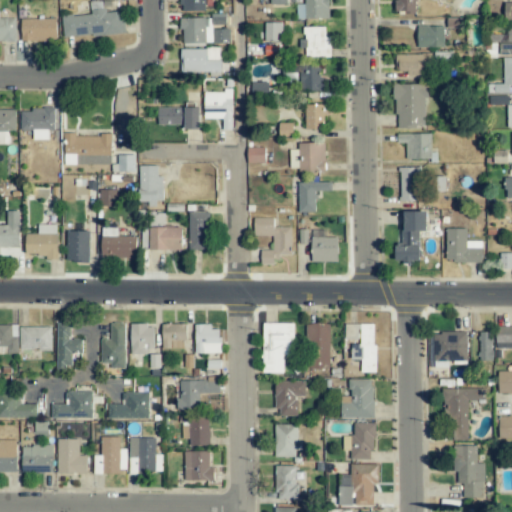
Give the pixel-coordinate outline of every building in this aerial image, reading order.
[(204,12),(204,0),(179,0),(179,11),(204,12)] [(296,19),(329,19),(328,0),(303,0),(304,4),(296,5),(296,19)] [(395,0),(396,13),(417,13),(416,0),(395,0)] [(125,33),(123,11),(105,12),(105,8),(91,9),(91,14),(61,16),(63,37),(125,33)] [(0,41),(15,42),(15,19),(0,18),(0,41)] [(20,19),(21,41),(56,41),(56,18),(20,19)] [(229,22),(181,23),(181,43),(230,43),(229,22)] [(265,40),(282,40),(281,22),(264,23),(265,40)] [(511,25),(507,26),(507,34),(491,34),(491,41),(498,41),(498,55),(511,54),(511,25)] [(417,47),(443,48),(444,27),(418,26),(417,47)] [(325,27),(303,27),(303,39),(299,39),(300,57),(330,57),(330,37),(325,37),(325,27)] [(180,74),(220,73),(220,48),(180,49),(180,74)] [(396,54),(396,71),(406,71),(406,74),(431,73),(431,54),(396,54)] [(511,64),(511,58),(502,58),(503,84),(489,84),(489,93),(508,92),(508,86),(511,85),(511,64)] [(299,91),(321,92),(322,65),(299,65),(299,91)] [(267,82),(251,83),(251,95),(268,94),(267,82)] [(395,128),(424,128),(424,97),(427,97),(427,84),(394,84),(395,128)] [(231,91),(203,91),(203,119),(222,119),(222,130),(231,130),(231,91)] [(305,129),(324,129),(324,104),(304,105),(305,129)] [(198,107),(157,108),(157,125),(184,125),(184,130),(199,130),(198,107)] [(54,108),(30,108),(30,112),(20,111),(20,131),(33,131),(32,140),(48,140),(48,131),(54,131),(54,108)] [(15,131),(14,110),(0,109),(0,143),(9,143),(9,131),(15,131)] [(293,123),(278,123),(278,136),(292,136),(293,123)] [(430,133),(396,134),(397,143),(405,143),(406,160),(431,159),(430,133)] [(63,164),(110,165),(111,135),(64,134),(63,164)] [(298,143),(298,172),(324,171),(324,143),(298,143)] [(247,147),(247,163),(264,162),(264,147),(247,147)] [(135,155),(116,155),(116,171),(134,171),(135,155)] [(163,201),(162,176),(157,176),(157,165),(138,166),(139,202),(148,202),(148,206),(156,206),(156,201),(163,201)] [(420,201),(419,167),(399,168),(400,202),(420,201)] [(331,182),(298,182),(298,212),(315,212),(315,191),(331,191),(331,182)] [(116,190),(99,190),(99,206),(116,207),(116,190)] [(18,211),(6,211),(6,225),(0,225),(0,246),(19,247),(18,211)] [(426,212),(403,211),(402,245),(395,245),(395,262),(419,263),(419,232),(426,232),(426,212)] [(210,212),(189,212),(188,250),(209,250),(210,212)] [(253,236),(272,236),(272,250),(260,250),(260,264),(279,264),(279,255),(291,255),(291,227),(273,227),(273,218),(253,218),(253,236)] [(25,234),(25,257),(57,256),(57,225),(37,225),(38,234),(25,234)] [(100,257),(135,259),(136,237),(116,236),(117,228),(101,227),(100,257)] [(182,228),(150,227),(149,249),(181,251),(182,228)] [(466,229),(446,228),(445,262),(481,263),(481,242),(466,241),(466,229)] [(338,238),(325,237),(325,230),(313,230),(312,262),(337,262),(338,238)] [(88,262),(89,232),(67,231),(66,261),(88,262)] [(511,253),(500,253),(500,269),(511,269),(511,253)] [(56,322),(55,367),(71,368),(71,351),(81,351),(81,339),(70,339),(70,323),(56,322)] [(100,339),(101,363),(109,363),(110,368),(124,368),(124,323),(110,323),(110,339),(100,339)] [(283,356),(293,356),(294,324),(263,323),(262,373),(283,373),(283,356)] [(307,324),(308,369),(330,368),(329,323),(307,324)] [(185,349),(185,324),(162,324),(161,349),(185,349)] [(374,373),(375,325),(345,324),(344,339),(360,340),(360,344),(351,344),(351,360),(361,360),(360,372),(374,373)] [(18,353),(17,325),(0,325),(0,348),(0,354),(18,353)] [(130,353),(153,352),(153,325),(130,325),(130,353)] [(194,327),(195,353),(219,353),(219,326),(194,327)] [(511,326),(496,327),(496,348),(511,348),(511,326)] [(51,327),(19,327),(20,350),(51,349),(51,327)] [(492,360),(492,332),(478,332),(479,361),(492,360)] [(511,370),(498,371),(497,393),(511,393),(511,370)] [(178,379),(178,410),(199,410),(199,394),(219,394),(219,379),(178,379)] [(340,418),(373,418),(373,380),(349,379),(349,396),(341,396),(340,418)] [(275,417),(296,416),(296,396),(305,396),(305,381),(275,381),(275,417)] [(468,440),(467,401),(485,400),(484,388),(444,389),(445,440),(468,440)] [(0,418),(36,417),(36,404),(22,404),(21,392),(0,392),(0,418)] [(92,418),(91,392),(64,392),(64,404),(50,404),(50,418),(92,418)] [(108,405),(108,419),(148,418),(148,392),(122,392),(123,404),(108,405)] [(511,437),(511,415),(498,415),(498,438),(511,437)] [(209,445),(208,418),(188,418),(189,446),(209,445)] [(373,458),(373,422),(353,423),(354,436),(343,436),(343,458),(373,458)] [(295,456),(295,450),(301,450),(301,442),(297,442),(297,425),(275,424),(274,456),(295,456)] [(100,456),(93,456),(93,473),(125,473),(125,449),(119,449),(119,437),(100,437),(100,456)] [(155,438),(128,438),(129,472),(162,472),(162,454),(155,454),(155,438)] [(56,473),(86,474),(86,456),(78,456),(78,439),(56,439),(56,473)] [(16,442),(0,441),(0,472),(15,473),(16,442)] [(53,446),(21,446),(20,472),(52,473),(53,446)] [(476,446),(455,446),(456,484),(462,484),(462,497),(484,497),(483,463),(476,463),(476,446)] [(184,481),(213,481),(213,467),(209,467),(208,451),(183,451),(184,481)] [(378,484),(378,464),(350,464),(350,475),(338,475),(338,506),(353,506),(373,506),(373,484),(378,484)] [(298,499),(298,484),(294,484),(295,466),(276,466),(275,499),(298,499)]
